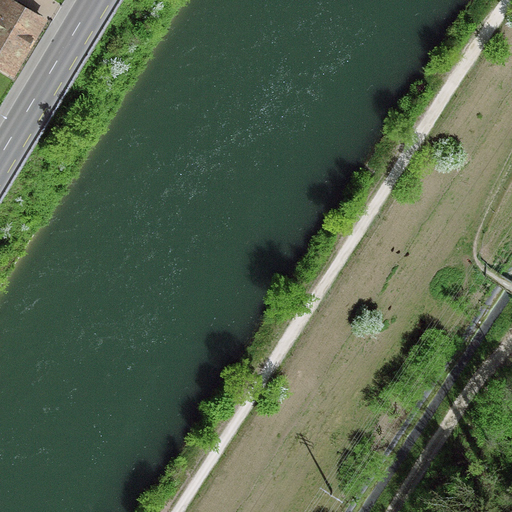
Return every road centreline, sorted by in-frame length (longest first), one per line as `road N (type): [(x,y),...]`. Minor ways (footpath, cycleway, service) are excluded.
road 1 (track): [(511,1),(169,511)]
road 2 (track): [(511,332),(384,511)]
road 3 (secondary): [(0,153),(92,0)]
